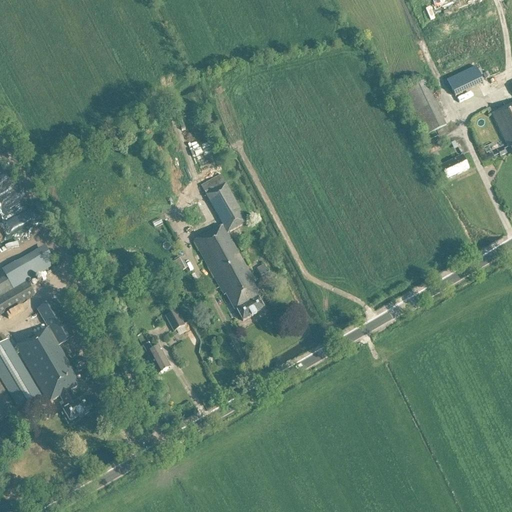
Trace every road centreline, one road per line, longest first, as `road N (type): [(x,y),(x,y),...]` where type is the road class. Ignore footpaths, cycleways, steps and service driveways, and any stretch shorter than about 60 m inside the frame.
road 1 (secondary): [(54,511),(511,248)]
road 2 (track): [(168,445),(0,134)]
